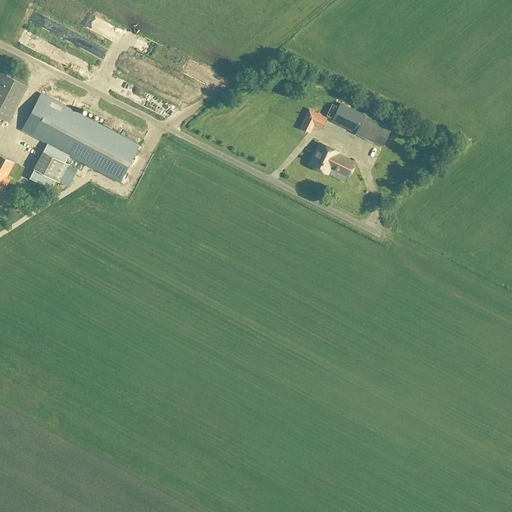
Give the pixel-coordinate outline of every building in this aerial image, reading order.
[(159,74),(153,73),(156,64),(147,61),(144,71),(158,75),(159,74)] [(0,118),(9,123),(27,88),(1,74),(0,75),(0,118)] [(181,77),(176,88),(187,94),(192,83),(181,77)] [(72,108),(77,98),(63,91),(58,101),(72,108)] [(80,162),(99,126),(51,100),(32,137),(80,162)] [(390,129),(363,116),(339,104),(338,108),(331,105),(325,117),(332,120),(331,123),(382,147),(390,129)] [(326,118),(308,110),(299,128),(308,132),(313,123),(322,127),(326,118)] [(337,153),(322,146),(320,145),(311,165),(327,173),(330,167),(348,176),(354,164),(339,157),(338,160),(334,158),(337,153)] [(43,152),(34,170),(59,183),(59,182),(68,166),(68,165),(64,163),(43,152)] [(8,176),(14,164),(0,156),(0,184),(5,175),(8,176)]
